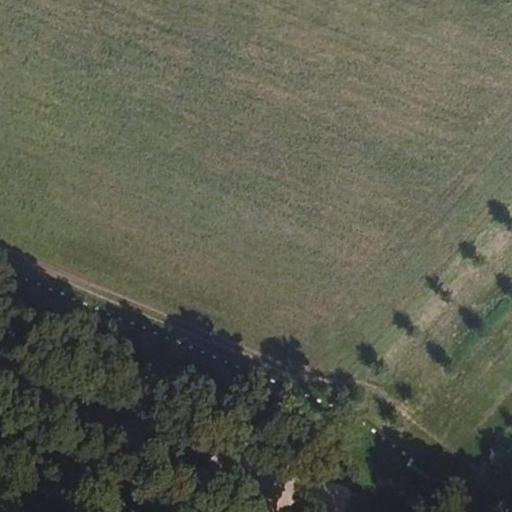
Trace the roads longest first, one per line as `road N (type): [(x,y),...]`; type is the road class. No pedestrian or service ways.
road 1 (track): [(323,511),(0,374)]
road 2 (track): [(411,511),(511,400)]
